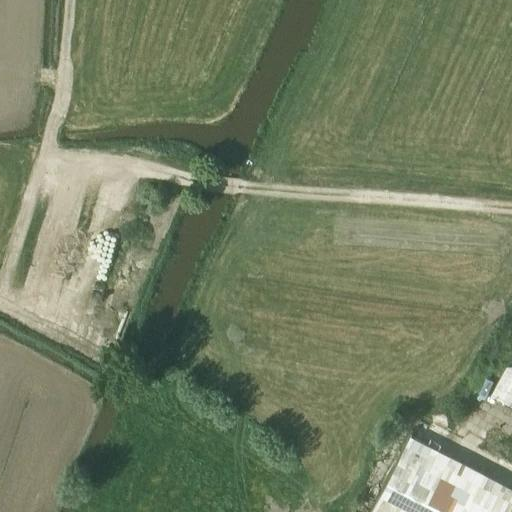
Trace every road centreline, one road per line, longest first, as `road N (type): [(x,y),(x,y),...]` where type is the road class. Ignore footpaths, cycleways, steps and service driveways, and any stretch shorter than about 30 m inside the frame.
road 1 (track): [(511,212),(257,194),(48,152),(71,0)]
road 2 (track): [(176,180),(107,360),(0,304)]
